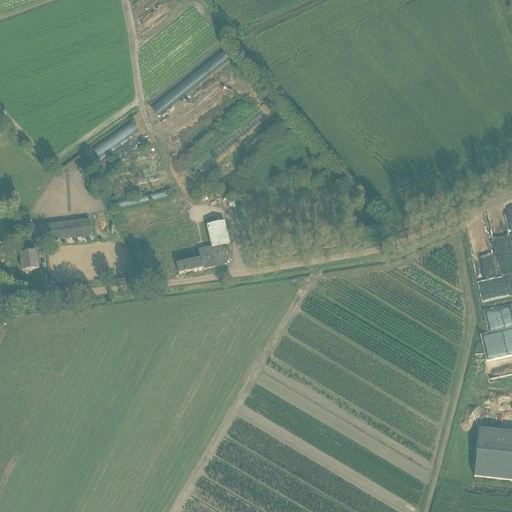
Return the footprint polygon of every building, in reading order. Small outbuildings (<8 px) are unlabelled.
[(139,127),(96,151),(100,158),(143,134),(139,127)] [(169,253),(196,247),(187,212),(161,218),(169,253)] [(71,223),(33,227),(33,233),(35,243),(74,239),(74,240),(83,238),(81,220),(71,222),(71,223)] [(176,265),(179,276),(227,264),(223,246),(229,245),(224,222),(207,226),(212,248),(199,251),(200,259),(176,265)] [(163,243),(153,245),(155,256),(165,254),(163,243)] [(21,255),(21,262),(23,272),(38,270),(36,253),(21,255)] [(485,337),(490,363),(511,359),(511,310),(488,314),(492,336),(485,337)] [(474,479),(511,483),(511,436),(480,433),(474,479)]
